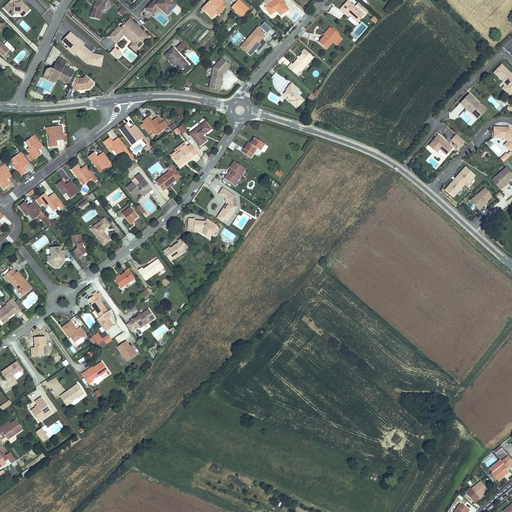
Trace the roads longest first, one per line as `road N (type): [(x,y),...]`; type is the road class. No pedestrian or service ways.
road 1 (residential): [(239,110),(374,154),(511,266)]
road 2 (residential): [(70,293),(189,197),(239,110)]
road 3 (track): [(511,325),(440,414),(390,511)]
road 4 (unknown): [(402,171),(506,43)]
road 5 (residential): [(3,204),(108,124),(117,100)]
road 6 (residential): [(239,110),(247,86),(323,0)]
road 7 (residential): [(117,100),(168,96),(239,110)]
road 8 (unknown): [(105,101),(190,14)]
